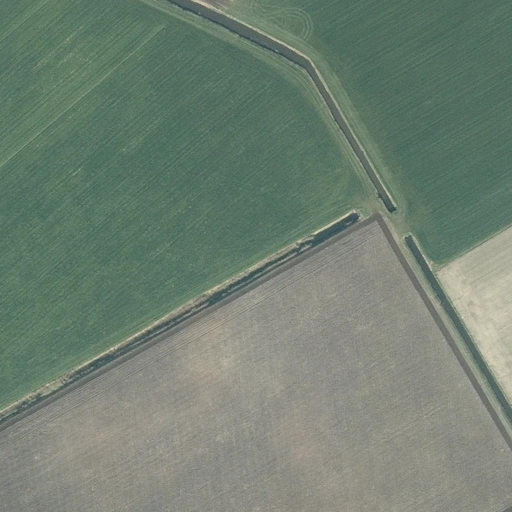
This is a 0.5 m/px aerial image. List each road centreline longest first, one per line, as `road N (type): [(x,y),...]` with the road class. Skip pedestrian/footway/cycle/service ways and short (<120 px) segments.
road 1 (track): [(367,202),(392,234),(409,211),(317,59),(213,0)]
road 2 (track): [(392,234),(511,435)]
